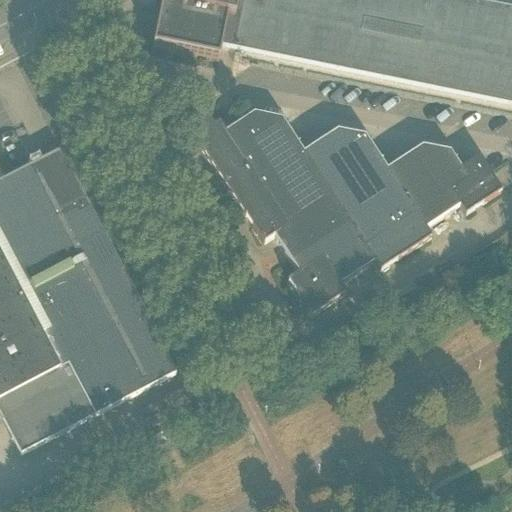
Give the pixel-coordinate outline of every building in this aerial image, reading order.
[(160,8),(151,50),(217,64),(220,50),(231,52),(236,53),(511,108),(511,12),(451,0),(164,0),(163,6),(154,4),(154,6),(160,8)] [(286,283),(297,301),(310,320),(344,297),(339,289),(372,267),(378,275),(430,241),(424,232),(458,210),(463,219),(500,195),(477,160),(459,172),(448,155),(420,150),(385,173),(363,139),(335,134),(302,156),(280,122),(252,117),(224,135),(217,126),(212,129),(205,119),(186,131),(262,247),(272,240),(296,277),(286,283)] [(0,420),(19,457),(174,376),(58,154),(0,183),(0,420)] [(249,379),(253,388),(262,384),(258,375),(249,379)] [(160,401),(169,418),(189,408),(179,390),(160,401)] [(136,414),(146,432),(165,421),(156,403),(136,414)] [(160,435),(139,446),(144,455),(165,444),(161,436),(160,435)]
